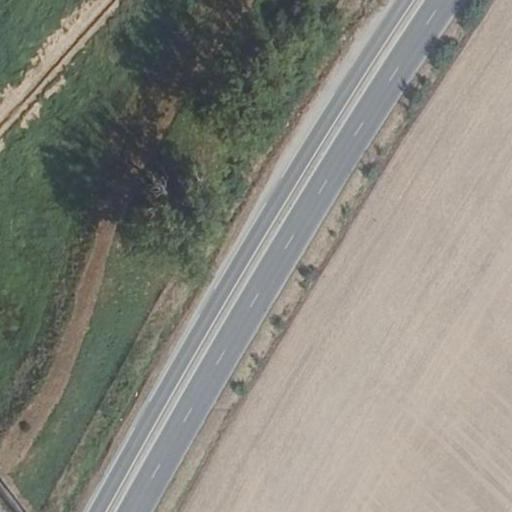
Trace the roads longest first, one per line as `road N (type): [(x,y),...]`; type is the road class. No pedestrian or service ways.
road 1 (primary): [(134,511),(305,215),(444,0)]
road 2 (primary): [(407,0),(277,198),(98,511)]
